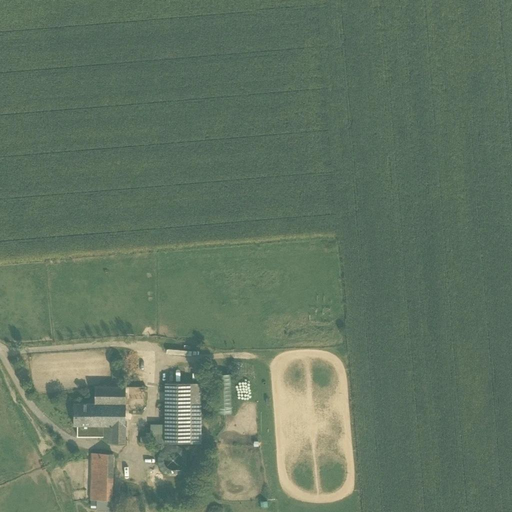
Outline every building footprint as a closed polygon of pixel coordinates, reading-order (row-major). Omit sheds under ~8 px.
[(232,414),(231,375),(216,375),(217,415),(232,414)] [(200,383),(165,384),(165,425),(164,433),(164,443),(200,443),(200,383)] [(94,404),(125,403),(125,387),(94,387),(94,404)] [(94,404),(90,404),(90,426),(103,426),(124,426),(125,403),(94,404)] [(90,404),(73,404),(73,426),(90,426),(90,404)] [(124,443),(124,426),(103,426),(103,438),(110,443),(124,443)] [(145,443),(164,443),(164,433),(151,433),(145,433),(145,437),(145,443)] [(112,454),(91,453),(89,500),(97,500),(111,500),(112,454)] [(111,510),(111,500),(97,500),(97,510),(111,510)]
